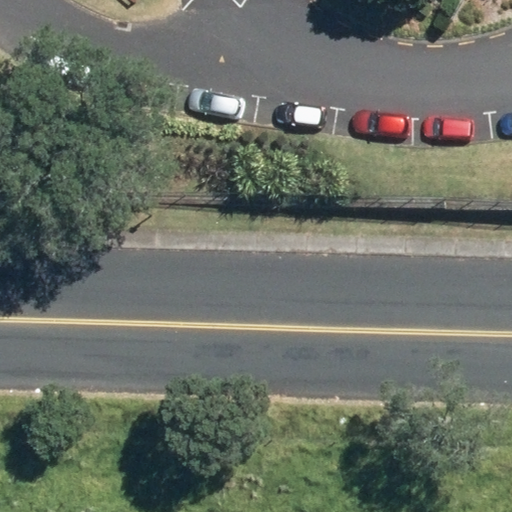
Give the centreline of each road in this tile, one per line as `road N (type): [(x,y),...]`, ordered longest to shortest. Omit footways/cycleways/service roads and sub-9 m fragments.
road 1 (residential): [(511,89),(454,95),(125,60),(0,1)]
road 2 (secondary): [(0,308),(511,321)]
